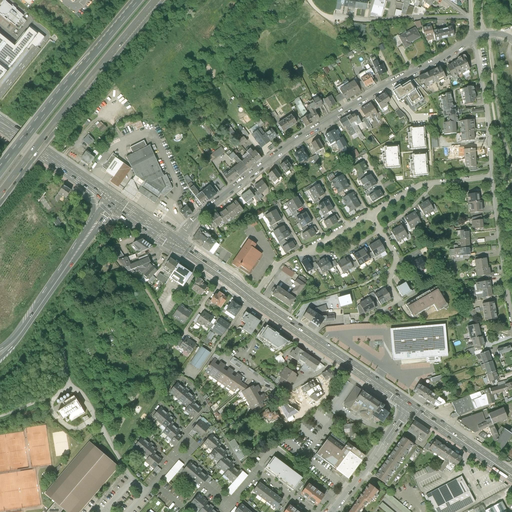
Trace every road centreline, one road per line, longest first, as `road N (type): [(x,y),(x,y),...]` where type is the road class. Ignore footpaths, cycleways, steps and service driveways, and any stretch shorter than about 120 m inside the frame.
road 1 (residential): [(473,37),(287,143),(174,243)]
road 2 (motorway): [(0,196),(156,0)]
road 3 (motorway): [(138,0),(0,172)]
road 4 (primary): [(253,298),(408,405)]
road 5 (residential): [(470,18),(370,21),(323,14),(310,0)]
road 6 (unclassified): [(491,177),(473,37)]
road 7 (unclassified): [(511,308),(491,177)]
road 8 (residential): [(331,511),(408,405)]
road 9 (primary): [(408,405),(511,475)]
